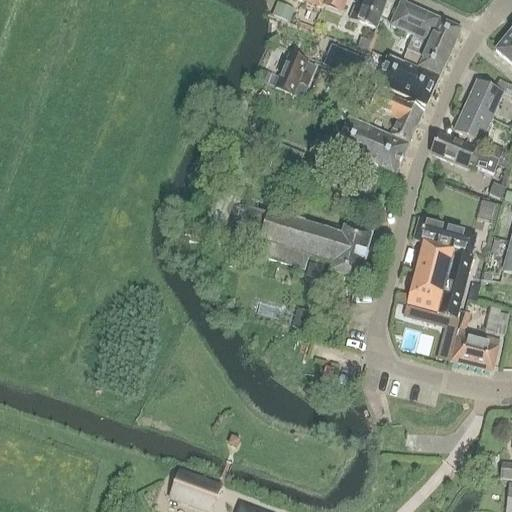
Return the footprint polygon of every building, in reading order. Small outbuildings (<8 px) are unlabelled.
[(346,2),(346,0),(292,0),(293,0),(321,11),(322,7),(341,14),(346,2)] [(354,8),(349,21),(356,24),(375,31),(387,1),(385,0),(365,0),(361,11),(354,8)] [(438,79),(460,31),(400,4),(399,7),(389,28),(412,38),(406,52),(422,59),(417,69),(438,79)] [(292,12),(276,5),(272,16),(288,23),(292,12)] [(511,31),(494,53),(511,67),(511,31)] [(367,53),(371,43),(360,39),(356,49),(367,53)] [(357,81),(363,66),(337,55),(331,70),(357,81)] [(302,101),(315,69),(288,57),(274,90),(302,101)] [(425,108),(438,79),(418,70),(417,73),(386,59),(375,85),(425,108)] [(269,88),(273,78),(260,72),(256,82),(269,88)] [(491,121),(502,96),(476,84),(465,109),(491,121)] [(408,146),(423,113),(370,90),(365,102),(372,105),(370,110),(396,122),(389,138),(408,146)] [(480,146),(491,121),(465,109),(453,134),(480,146)] [(392,182),(408,146),(348,120),(328,160),(345,168),(347,162),(392,182)] [(492,177),(498,162),(438,137),(430,157),(466,171),(468,167),(492,177)] [(302,156),(278,145),(266,173),(302,187),(310,167),(299,162),(302,156)] [(493,147),(489,156),(499,161),(503,152),(493,147)] [(267,217),(237,207),(254,167),(231,157),(198,234),(222,245),(267,258),(266,260),(303,271),(306,258),(317,261),(332,266),(330,274),(357,282),(363,263),(364,263),(366,257),(365,257),(371,238),(343,229),(342,233),(338,232),(336,236),(302,226),(303,225),(292,222),(292,223),(269,216),(269,215),(267,215),(267,217)] [(511,195),(505,194),(503,202),(511,204),(511,195)] [(481,203),(475,223),(491,228),(497,208),(481,203)] [(422,245),(407,307),(456,320),(472,258),(470,257),(476,237),(419,222),(413,243),(422,245)] [(495,255),(498,243),(493,242),(490,254),(495,255)] [(511,276),(511,244),(503,273),(511,276)] [(471,286),(467,302),(476,304),(480,288),(471,286)] [(319,316),(297,310),(291,329),(313,335),(319,316)] [(507,316),(498,314),(494,336),(503,338),(507,316)] [(491,375),(499,343),(457,333),(449,364),(491,375)] [(511,466),(500,466),(499,481),(511,482),(511,466)] [(211,511),(221,487),(178,471),(166,501),(195,511),(211,511)]
